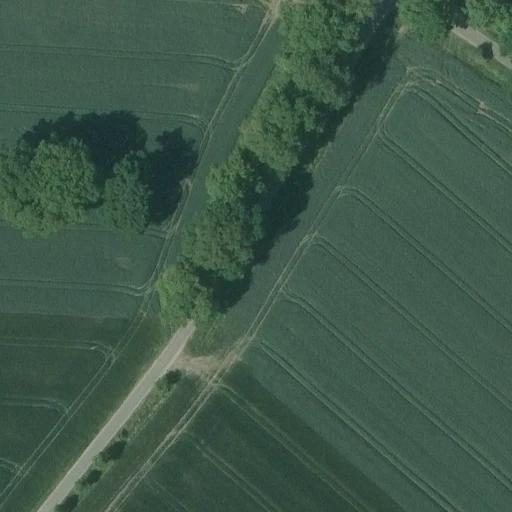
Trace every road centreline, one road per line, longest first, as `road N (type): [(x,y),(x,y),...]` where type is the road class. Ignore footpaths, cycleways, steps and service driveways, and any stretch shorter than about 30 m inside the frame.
road 1 (unclassified): [(49,511),(171,357),(381,19)]
road 2 (unclassified): [(511,102),(381,19)]
